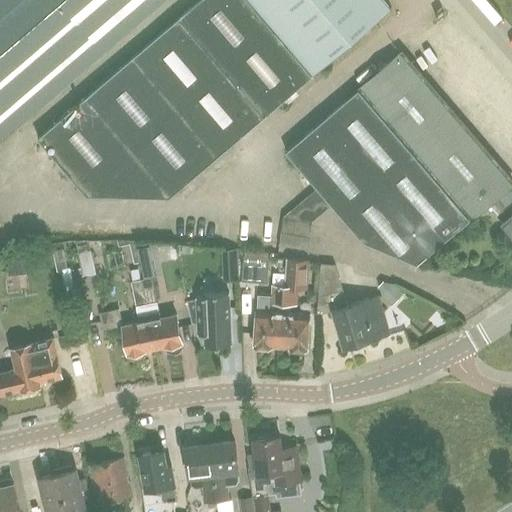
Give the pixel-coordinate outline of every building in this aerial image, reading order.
[(0,0),(0,137),(161,0),(0,0)] [(86,194),(169,196),(390,8),(383,0),(198,0),(37,137),(86,194)] [(511,231),(511,186),(510,184),(511,181),(511,177),(403,50),(286,150),(362,241),(417,263),(496,195),(511,213),(503,221),(511,231)] [(307,250),(312,221),(283,217),(279,246),(307,250)] [(237,246),(223,247),(223,258),(237,257),(237,249),(237,246)] [(95,274),(90,249),(77,252),(82,276),(95,274)] [(244,256),(242,281),(267,283),(269,258),(244,256)] [(307,348),(309,312),(288,311),(289,303),(296,303),(297,285),(305,286),(307,258),(286,257),(285,283),(282,314),(280,346),(307,348)] [(344,346),(389,332),(377,294),(347,303),(335,263),(321,262),(317,314),(333,309),(344,346)] [(153,264),(140,267),(143,278),(152,276),(155,275),(153,264)] [(155,345),(163,344),(165,348),(169,351),(174,351),(178,349),(181,345),(182,340),(176,313),(160,316),(152,276),(143,278),(142,278),(148,309),(155,345)] [(145,352),(145,347),(155,345),(148,309),(142,278),(131,280),(139,321),(123,324),(128,351),(130,355),(133,358),(138,359),(143,357),(145,352)] [(256,308),(254,344),(280,346),(282,314),(285,283),(272,283),(271,309),(256,308)] [(205,345),(230,344),(228,292),(203,293),(203,296),(196,296),(198,333),(205,333),(205,345)] [(39,380),(62,374),(53,336),(11,345),(16,367),(0,370),(0,393),(40,384),(39,380)] [(275,481),(299,479),(296,444),(281,446),(280,434),(254,436),(255,451),(247,451),(253,495),(267,493),(266,480),(275,479),(275,481)] [(237,478),(236,470),(238,469),(234,439),(208,442),(212,470),(215,499),(227,498),(225,484),(235,482),(237,478)] [(195,487),(202,486),(204,501),(215,499),(212,470),(208,442),(184,445),(188,475),(191,475),(192,484),(195,487)] [(177,499),(173,479),(170,459),(165,460),(163,449),(140,453),(146,489),(159,486),(162,502),(177,499)] [(133,495),(129,479),(123,455),(89,464),(98,504),(133,495)] [(40,476),(40,479),(48,511),(86,511),(75,467),(40,476)] [(0,511),(20,511),(13,483),(12,483),(11,478),(0,480),(0,511)] [(267,511),(267,509),(269,508),(267,493),(253,495),(255,511),(267,511)] [(254,511),(252,495),(240,497),(242,511),(254,511)]
